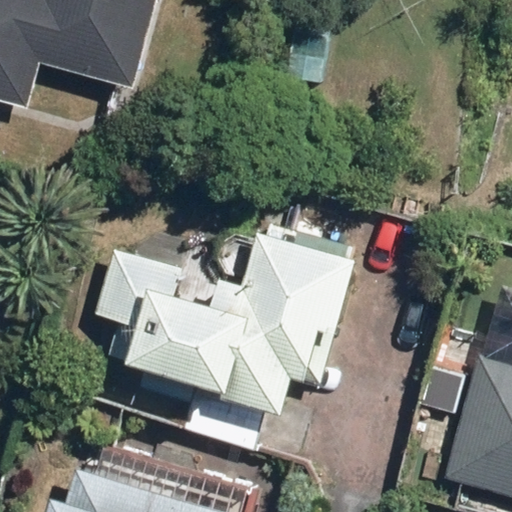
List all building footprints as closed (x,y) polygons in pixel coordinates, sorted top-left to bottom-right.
[(46,0),(0,0),(0,100),(34,110),(51,54),(33,49),(46,0)] [(46,0),(33,49),(51,54),(144,80),(166,0),(46,0)] [(287,14),(287,82),(341,82),(341,14),(287,14)] [(250,290),(118,253),(86,365),(315,429),(361,266),(265,239),(250,290)] [(0,368),(22,284),(0,278),(0,368)] [(511,297),(503,295),(448,486),(511,504),(511,297)] [(219,511),(79,468),(65,511),(219,511)]
